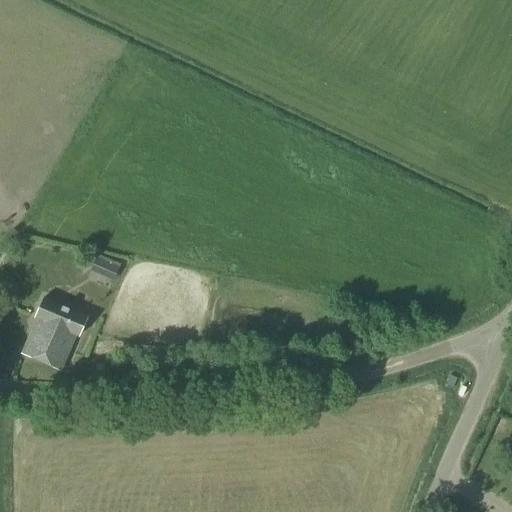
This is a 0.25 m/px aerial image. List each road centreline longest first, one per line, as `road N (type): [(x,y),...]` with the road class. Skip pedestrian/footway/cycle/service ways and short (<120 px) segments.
road 1 (unclassified): [(505,333),(401,364),(233,390),(0,389)]
road 2 (unclassified): [(425,511),(505,333)]
